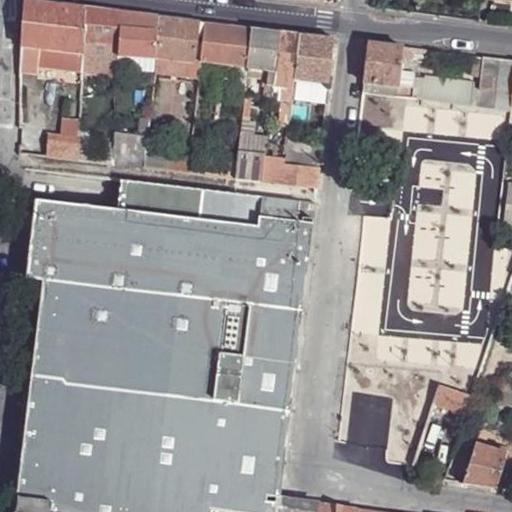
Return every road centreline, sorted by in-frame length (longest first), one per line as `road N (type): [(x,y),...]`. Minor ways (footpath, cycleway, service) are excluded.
road 1 (residential): [(350,26),(297,480),(511,511)]
road 2 (residential): [(350,26),(139,0)]
road 3 (residential): [(511,46),(350,26)]
